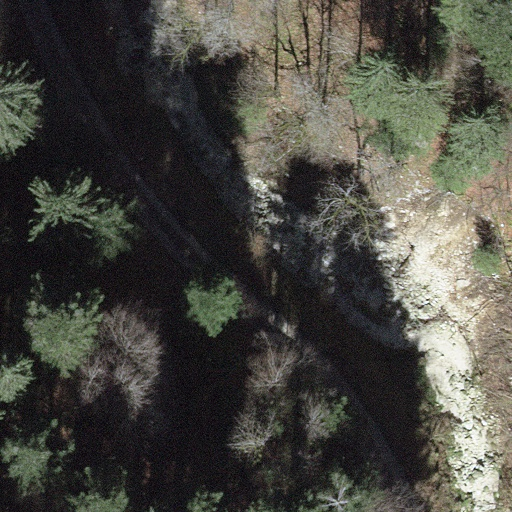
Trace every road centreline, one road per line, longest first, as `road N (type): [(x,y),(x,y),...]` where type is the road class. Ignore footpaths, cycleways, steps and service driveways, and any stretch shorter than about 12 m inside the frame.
road 1 (track): [(407,511),(394,476),(335,388),(197,270),(154,220),(117,166),(37,0)]
road 2 (track): [(0,420),(59,453),(234,511)]
